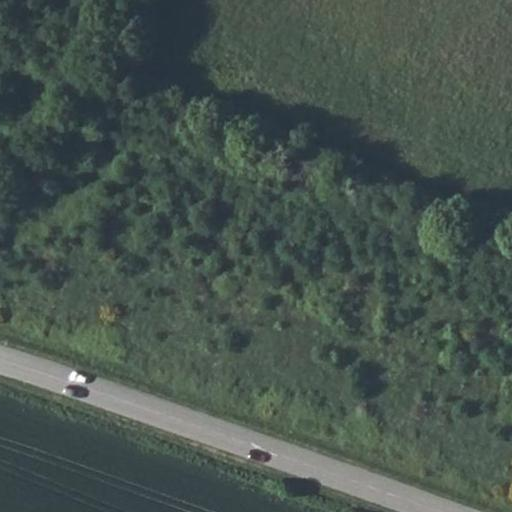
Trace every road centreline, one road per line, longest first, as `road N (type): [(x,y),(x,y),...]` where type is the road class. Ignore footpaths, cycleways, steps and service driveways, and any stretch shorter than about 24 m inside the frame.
road 1 (secondary): [(0,363),(432,511)]
road 2 (track): [(0,194),(41,165),(98,98),(131,0)]
